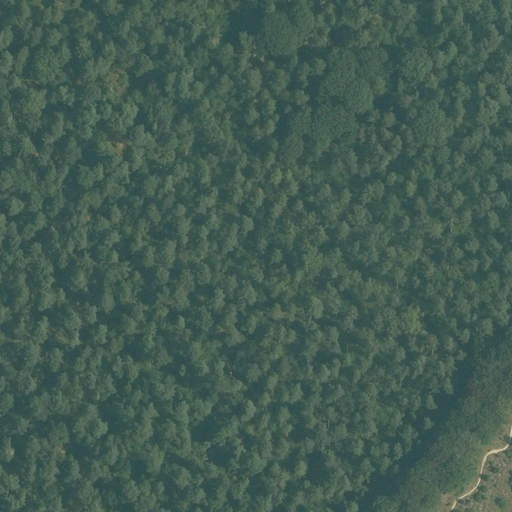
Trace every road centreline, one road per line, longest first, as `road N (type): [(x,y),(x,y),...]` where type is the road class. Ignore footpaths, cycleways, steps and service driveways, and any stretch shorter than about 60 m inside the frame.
road 1 (track): [(0,254),(92,202),(144,145),(183,120),(256,50)]
road 2 (track): [(410,511),(511,377)]
road 3 (track): [(0,370),(49,436),(81,511)]
